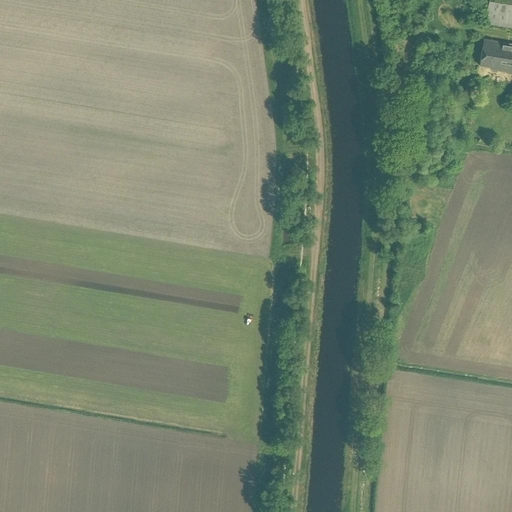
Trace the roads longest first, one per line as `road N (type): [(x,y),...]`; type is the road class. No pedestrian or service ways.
road 1 (track): [(304,0),(322,90),(327,211),(299,511)]
road 2 (track): [(352,511),(376,173),(359,0)]
